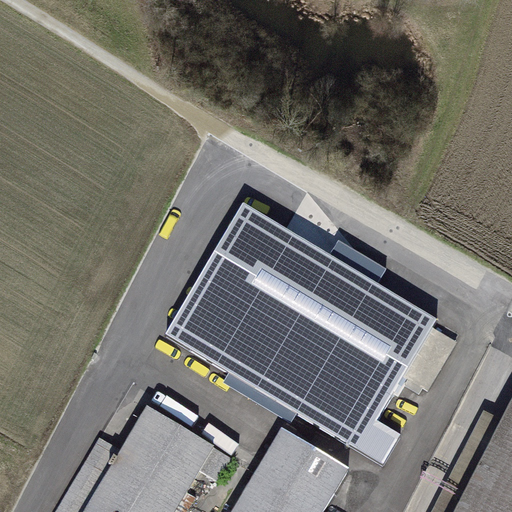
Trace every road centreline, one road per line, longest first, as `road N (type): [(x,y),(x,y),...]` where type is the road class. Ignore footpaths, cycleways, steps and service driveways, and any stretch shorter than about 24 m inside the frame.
road 1 (unclassified): [(23,511),(231,141),(511,302)]
road 2 (unknown): [(365,218),(263,400),(226,413),(201,408),(108,360)]
road 3 (track): [(2,0),(231,141)]
